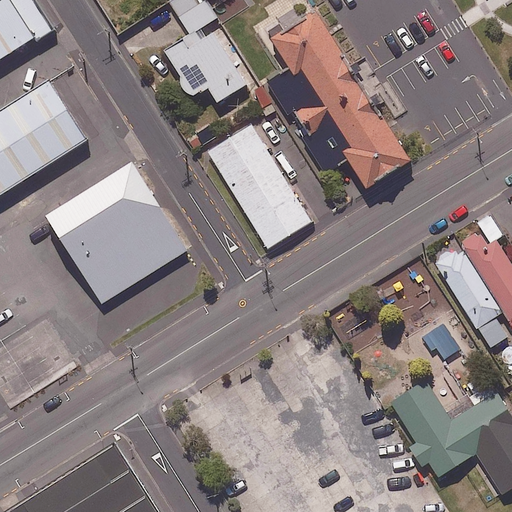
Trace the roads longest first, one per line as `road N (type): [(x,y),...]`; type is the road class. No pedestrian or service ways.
road 1 (unclassified): [(66,0),(261,303)]
road 2 (tertiary): [(261,303),(511,149)]
road 3 (tertiary): [(122,389),(261,303)]
road 4 (unclassified): [(199,511),(122,389)]
road 5 (tertiary): [(0,465),(122,389)]
